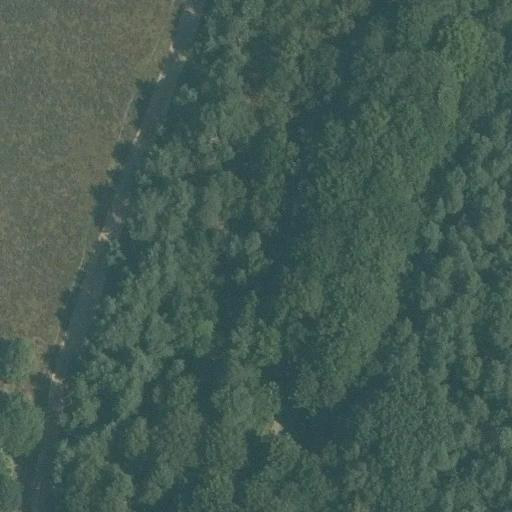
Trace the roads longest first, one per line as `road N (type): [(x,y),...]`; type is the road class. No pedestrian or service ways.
road 1 (unclassified): [(244,511),(448,0)]
road 2 (track): [(38,511),(95,276),(196,0)]
